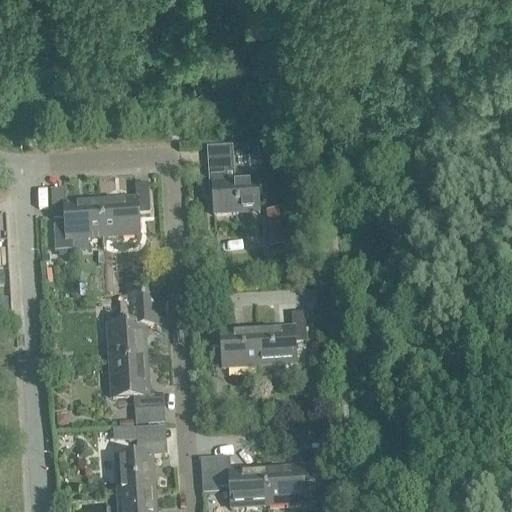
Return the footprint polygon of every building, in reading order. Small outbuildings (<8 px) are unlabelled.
[(208,164),(210,191),(212,191),(213,217),(258,214),(256,183),(226,184),(225,174),(232,173),(232,161),(207,163),(207,164),(208,164)] [(102,203),(100,203),(102,240),(138,237),(137,215),(149,215),(147,185),(134,186),(135,201),(113,202),(113,201),(102,202),(102,203)] [(102,240),(100,203),(97,203),(97,202),(87,203),(87,204),(65,206),(64,191),(51,191),(53,221),(65,220),(66,227),(53,228),(55,253),(67,253),(66,242),(102,240)] [(288,212),(266,212),(267,238),(289,238),(288,212)] [(107,328),(109,364),(145,362),(145,359),(146,359),(146,349),(144,349),(143,327),(158,326),(156,297),(127,299),(129,327),(107,328)] [(259,332),(256,332),(258,369),(294,366),(293,345),(305,344),(303,314),(291,315),(291,330),(269,332),(269,331),(259,331),(259,332)] [(258,369),(256,332),(254,333),(254,331),(243,332),(243,333),(221,335),(220,320),(207,320),(209,350),(221,349),(223,371),(258,369)] [(145,362),(109,364),(111,400),(133,399),(134,411),(146,410),(163,409),(162,396),(147,397),(146,375),(147,374),(146,364),(145,364),(145,362)] [(146,410),(134,411),(135,427),(147,426),(146,410)] [(67,416),(56,417),(57,427),(68,427),(67,416)] [(126,431),(127,443),(136,443),(135,431),(126,431)] [(115,460),(117,496),(153,494),(153,491),(154,491),(154,481),(152,481),(151,458),(166,457),(165,444),(136,446),(137,459),(115,460)] [(267,472),(265,472),(267,508),(303,506),(301,484),(314,484),(312,454),(299,455),(300,470),(277,471),(277,470),(267,471),(267,472)] [(267,508),(265,472),(262,472),(262,471),(252,472),(252,473),(229,474),(228,459),(215,460),(217,484),(217,489),(230,489),(231,510),(267,508)] [(217,489),(217,484),(203,485),(203,496),(218,496),(217,489)] [(153,494),(117,496),(118,511),(154,511),(154,506),(155,506),(154,496),(153,496),(153,494)]
